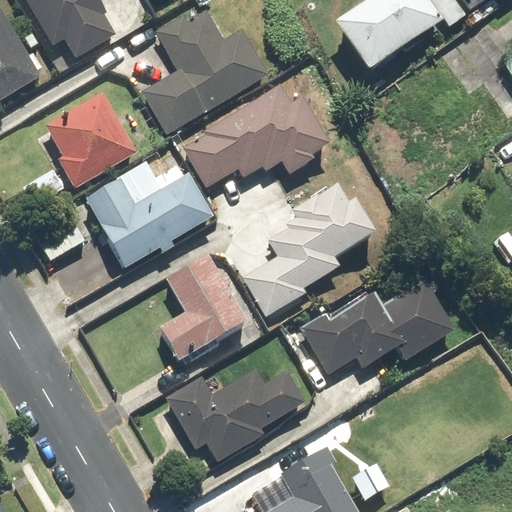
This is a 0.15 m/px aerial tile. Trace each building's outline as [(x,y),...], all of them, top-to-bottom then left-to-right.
[(85,0),(23,0),(65,68),(110,41),(85,0)] [(377,0),(329,34),(363,82),(440,28),(420,0),(377,0)] [(422,0),(448,32),(464,19),(450,0),(422,0)] [(139,98),(164,141),(264,83),(238,37),(221,47),(203,17),(184,28),(181,22),(153,38),(176,76),(139,98)] [(0,103),(34,84),(0,24),(0,103)] [(203,142),(181,154),(203,194),(236,176),(241,185),(259,174),(262,179),(278,170),(285,183),(310,169),(307,165),(324,155),(298,108),(286,114),(276,96),(201,138),(203,142)] [(134,160),(99,99),(42,132),(60,163),(55,166),(72,196),(134,160)] [(80,207),(122,276),(156,256),(159,260),(171,253),(168,250),(208,226),(177,173),(152,187),(142,170),(80,207)] [(240,283),(264,323),(303,300),(301,296),(336,275),(331,266),(372,242),(351,207),(344,211),(333,193),(328,196),(325,191),(309,201),(311,204),(289,217),(294,224),(283,230),(285,234),(265,246),(275,263),(240,283)] [(82,247),(63,214),(29,233),(48,266),(82,247)] [(243,330),(204,263),(162,286),(182,320),(155,335),(175,369),(243,330)] [(324,317),(297,332),(324,382),(353,366),(359,376),(395,356),(402,368),(451,341),(422,289),(377,314),(371,303),(328,326),(324,317)] [(163,405),(193,456),(204,450),(215,469),(262,442),(258,436),(302,411),(283,380),(261,392),(252,377),(210,402),(199,384),(163,405)] [(349,511),(328,474),(332,471),(323,456),(247,499),(254,511),(349,511)]
